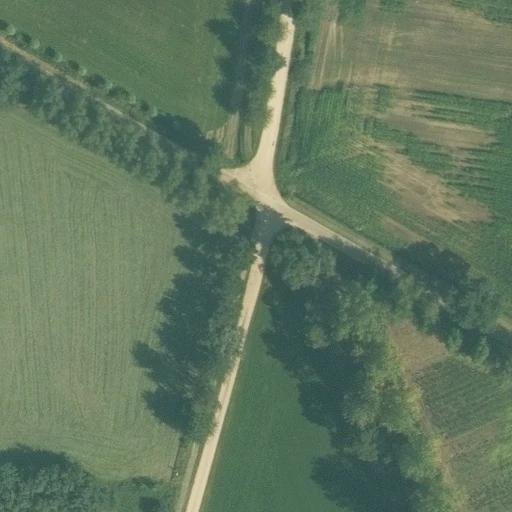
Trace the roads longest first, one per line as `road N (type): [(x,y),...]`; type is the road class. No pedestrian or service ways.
road 1 (track): [(192,511),(274,208)]
road 2 (track): [(318,233),(421,511)]
road 3 (unclassified): [(257,198),(0,54)]
road 4 (unclassified): [(257,198),(511,340)]
road 5 (track): [(288,0),(257,198)]
